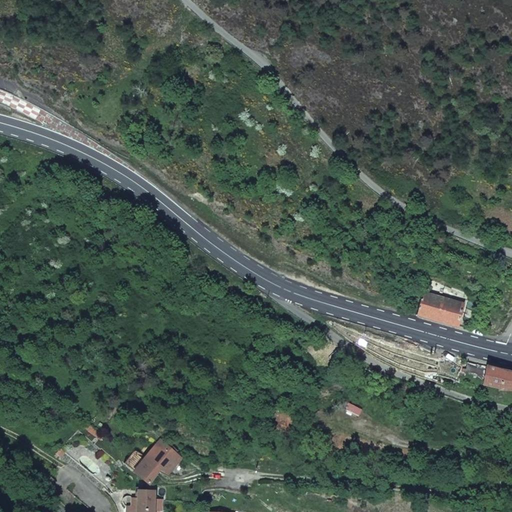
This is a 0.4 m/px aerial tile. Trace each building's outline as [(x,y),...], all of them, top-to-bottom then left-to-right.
[(463,305),(422,294),(417,317),(458,328),(463,305)] [(511,372),(488,368),(484,385),(500,388),(500,391),(511,392),(511,372)] [(120,446),(111,440),(105,449),(113,457),(120,446)] [(124,467),(143,482),(149,487),(157,477),(165,483),(182,462),(159,444),(146,462),(133,454),(124,467)] [(41,473),(34,481),(46,492),(53,484),(41,473)] [(156,511),(158,494),(139,492),(138,502),(137,511),(156,511)] [(137,511),(138,502),(133,502),(133,511),(127,511),(137,511)]
